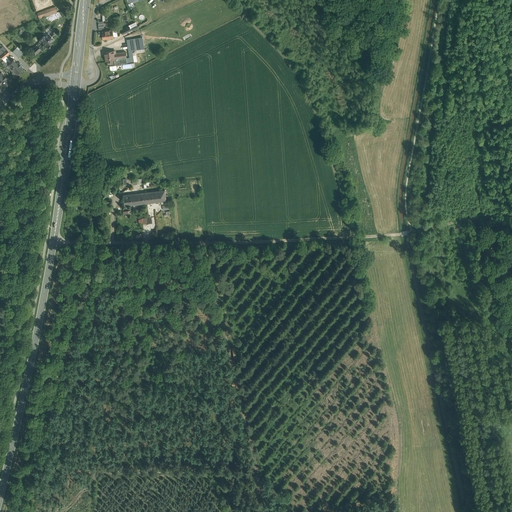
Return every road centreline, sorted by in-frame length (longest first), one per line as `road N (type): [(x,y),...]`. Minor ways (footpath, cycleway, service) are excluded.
road 1 (secondary): [(0,500),(42,306),(75,81)]
road 2 (track): [(266,511),(204,245)]
road 3 (track): [(438,0),(406,187),(411,231)]
road 4 (track): [(95,476),(123,245)]
road 5 (track): [(257,473),(95,476),(90,511)]
road 6 (track): [(204,245),(400,233)]
road 7 (track): [(53,242),(204,245)]
